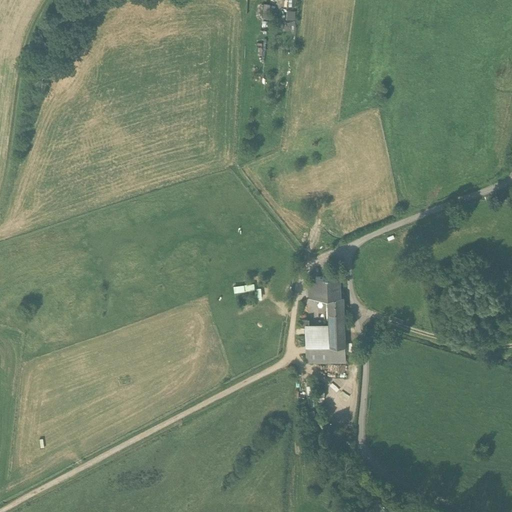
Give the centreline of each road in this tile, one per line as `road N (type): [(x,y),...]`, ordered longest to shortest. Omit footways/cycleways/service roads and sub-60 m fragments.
road 1 (track): [(6,511),(279,371),(288,362),(299,284),(310,266)]
road 2 (track): [(243,0),(235,167),(310,266)]
road 3 (residential): [(354,311),(350,249),(511,180)]
road 4 (track): [(0,196),(31,62),(56,0)]
road 5 (track): [(354,311),(453,347),(511,351)]
